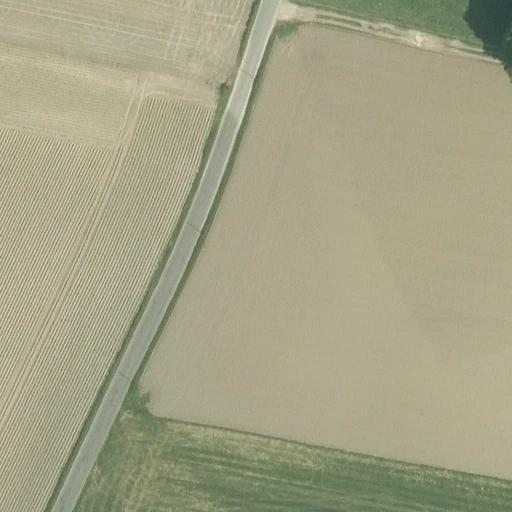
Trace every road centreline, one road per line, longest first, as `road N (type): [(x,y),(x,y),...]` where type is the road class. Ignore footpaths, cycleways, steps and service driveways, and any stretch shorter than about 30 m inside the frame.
road 1 (unclassified): [(273,0),(179,271),(65,511)]
road 2 (track): [(273,1),(511,57)]
